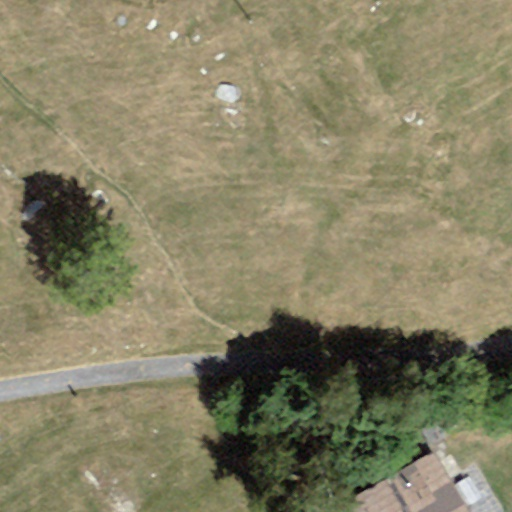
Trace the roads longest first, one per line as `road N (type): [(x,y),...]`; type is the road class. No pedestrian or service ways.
road 1 (track): [(511,342),(246,368)]
road 2 (track): [(246,368),(0,393)]
